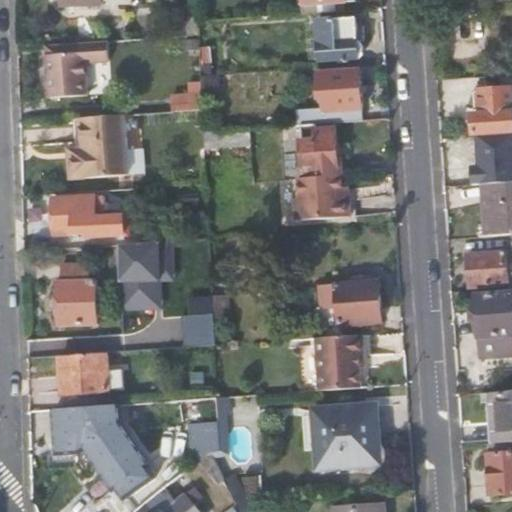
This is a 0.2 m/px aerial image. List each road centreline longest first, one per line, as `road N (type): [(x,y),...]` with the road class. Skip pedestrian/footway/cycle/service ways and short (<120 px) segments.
road 1 (residential): [(406,0),(441,511)]
road 2 (residential): [(0,127),(10,454),(0,480)]
